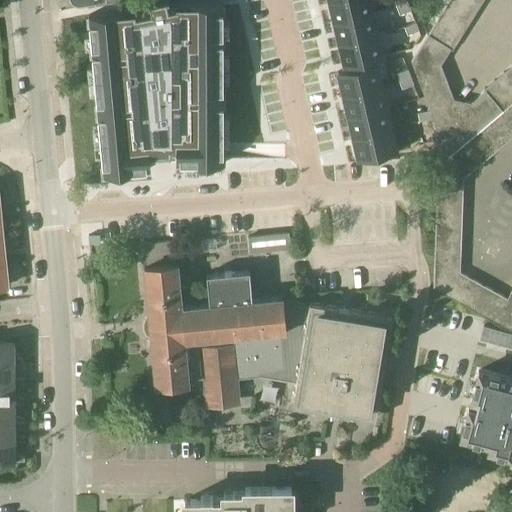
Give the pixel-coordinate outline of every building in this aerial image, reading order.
[(135,10),(89,14),(90,34),(97,33),(98,45),(91,45),(91,46),(92,46),(93,65),(99,64),(100,76),(94,76),(94,79),(101,78),(102,90),(96,90),(99,127),(105,127),(106,138),(100,138),(100,141),(107,141),(108,152),(101,152),(103,174),(136,171),(136,169),(150,168),(149,162),(176,159),(176,161),(190,161),(190,163),(223,163),(223,142),(217,142),(217,130),(223,130),(223,127),(217,127),(217,116),(223,116),(222,79),(216,79),(216,68),(223,68),(223,65),(216,65),(216,54),(222,54),(222,35),(223,35),(223,34),(216,34),(216,22),(222,22),(222,3),(176,3),(176,6),(168,7),(166,0),(151,0),(146,1),(147,3),(149,3),(151,10),(135,13),(135,10)] [(370,0),(329,0),(334,20),(373,11),(370,0)] [(511,101),(511,64),(484,88),(486,89),(471,101),(454,98),(441,63),(450,48),(452,49),(483,0),(449,0),(436,22),(429,33),(411,60),(448,156),(448,155),(454,150),(465,141),(475,132),(486,124),(496,115),(506,106),(511,101)] [(434,0),(425,15),(436,22),(449,0),(434,0)] [(408,1),(396,6),(399,13),(411,9),(408,1)] [(373,11),(334,20),(339,41),(378,32),(373,11)] [(416,21),(404,26),(407,33),(418,29),(419,29),(416,21)] [(378,32),(339,41),(344,63),(383,54),(378,32)] [(345,69),(338,71),(343,93),(382,84),(377,62),(345,69)] [(408,68),(396,72),(399,80),(411,76),(408,68)] [(411,76),(399,80),(402,87),(413,83),(411,76)] [(382,84),(343,93),(348,114),(387,105),(382,84)] [(387,105),(348,114),(353,135),(392,126),(387,105)] [(511,114),(506,106),(496,115),(511,136),(511,114)] [(429,109),(418,112),(419,120),(431,117),(429,109)] [(486,124),(501,145),(511,136),(496,115),(486,124)] [(486,124),(475,132),(491,154),(501,145),(486,124)] [(392,126),(353,135),(358,157),(397,147),(392,126)] [(475,132),(465,141),(481,163),(491,154),(475,132)] [(444,147),(442,141),(434,144),(439,156),(446,153),(444,147)] [(454,150),(470,171),(481,163),(465,141),(454,150)] [(454,150),(448,155),(448,156),(438,156),(437,176),(463,177),(470,171),(454,150)] [(437,176),(437,189),(463,191),(463,177),(437,176)] [(437,189),(437,203),(462,204),(463,191),(437,189)] [(437,203),(436,216),(462,218),(462,204),(437,203)] [(378,211),(379,228),(393,228),(393,211),(378,211)] [(436,216),(436,230),(462,231),(462,218),(436,216)] [(436,230),(435,243),(461,245),(462,231),(436,230)] [(289,231),(248,235),(249,252),(290,248),(289,231)] [(435,243),(435,257),(461,258),(461,245),(435,243)] [(461,258),(435,257),(434,286),(450,294),(460,271),(461,258)] [(149,316),(143,320),(144,332),(151,335),(155,385),(188,382),(188,378),(203,377),(205,395),(206,399),(209,401),(213,403),(217,403),(221,403),(225,403),(228,402),(232,401),(235,399),(238,397),(239,396),(237,378),(260,376),(295,381),(307,305),(282,301),(282,297),(252,300),(249,270),(206,274),(209,304),(181,307),(177,263),(144,266),(149,316)] [(472,278),(460,271),(450,294),(461,301),(472,278)] [(472,278),(461,301),(468,305),(469,305),(473,308),(484,284),(472,278)] [(484,284),(473,308),(485,314),(496,291),(484,284)] [(511,288),(511,289),(508,297),(497,321),(511,329),(511,288)] [(508,297),(496,291),(485,314),(497,321),(508,297)] [(296,382),(292,405),(327,411),(327,414),(339,416),(340,413),(375,419),(383,371),(387,372),(389,358),(385,357),(392,316),(310,302),(309,306),(307,305),(295,381),(296,382)] [(480,338),(511,347),(511,332),(483,325),(480,338)] [(0,362),(24,362),(24,358),(15,356),(14,343),(0,342),(0,362)] [(0,381),(24,381),(24,378),(15,375),(15,364),(24,363),(24,362),(0,362),(0,381)] [(511,378),(478,369),(470,400),(476,402),(474,408),(468,406),(460,437),(489,445),(488,451),(511,457),(511,455),(511,378)] [(0,381),(0,401),(24,402),(24,397),(15,395),(15,383),(24,383),(24,381),(0,381)] [(0,419),(24,419),(24,417),(15,414),(15,402),(24,402),(0,401),(0,419)] [(0,440),(24,440),(25,436),(16,433),(15,421),(24,421),(24,419),(0,419),(0,440)] [(0,440),(0,459),(16,460),(25,460),(24,455),(16,453),(16,441),(24,441),(24,440),(0,440)] [(290,511),(291,487),(245,487),(245,491),(224,491),(223,491),(223,504),(213,504),(212,495),(200,495),(200,499),(184,499),(184,511),(290,511)]
